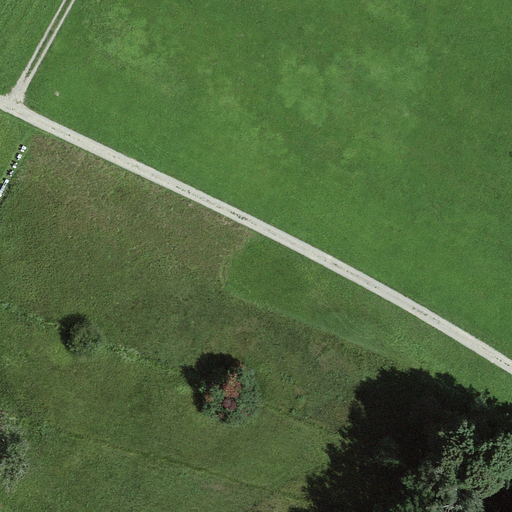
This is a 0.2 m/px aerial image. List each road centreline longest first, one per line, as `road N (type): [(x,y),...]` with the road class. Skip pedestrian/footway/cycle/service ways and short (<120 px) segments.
road 1 (track): [(0,102),(237,216),(511,370)]
road 2 (track): [(11,108),(70,0)]
